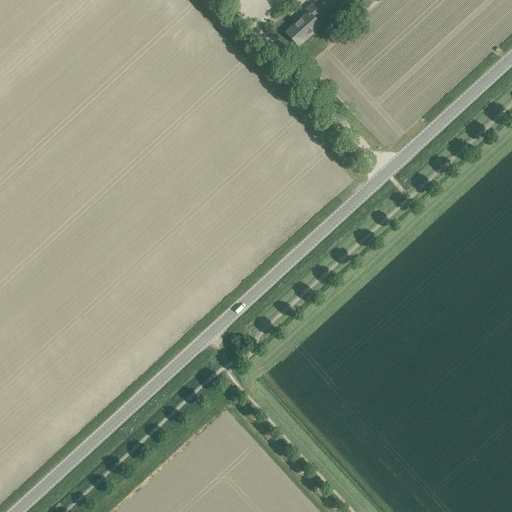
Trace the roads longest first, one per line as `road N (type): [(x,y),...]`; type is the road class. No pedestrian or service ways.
road 1 (tertiary): [(17,511),(511,56)]
road 2 (unknown): [(373,181),(212,0)]
